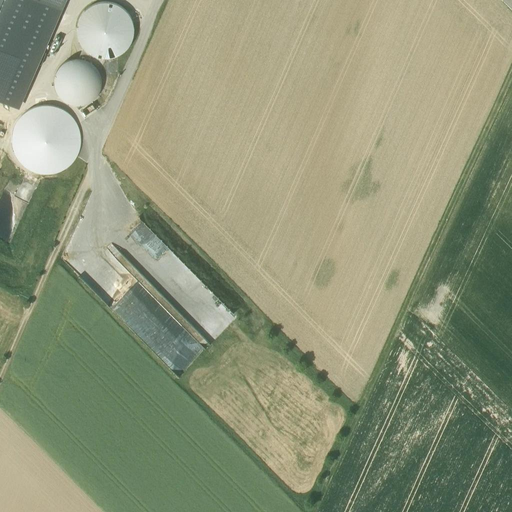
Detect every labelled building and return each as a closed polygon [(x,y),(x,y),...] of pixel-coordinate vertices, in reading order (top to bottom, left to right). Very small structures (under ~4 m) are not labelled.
[(0,0),(0,94),(11,100),(55,0),(0,0)] [(131,41),(133,31),(131,20),(131,19),(125,11),(116,5),(105,3),(94,5),(85,11),(79,20),(77,31),(79,42),(85,51),(94,57),(105,59),(116,57),(125,51),(131,41)] [(136,9),(127,13),(129,16),(131,19),(131,20),(132,22),(133,26),(141,22),(143,19),(139,11),(136,9)] [(87,105),(93,101),(97,96),(100,90),(100,83),(99,76),(96,70),(92,65),(86,62),(80,60),(73,60),(66,63),(61,66),(57,72),(54,78),(53,84),(54,91),(57,97),(62,102),(68,105),(74,107),(81,107),(87,105)] [(14,201),(28,206),(35,190),(21,184),(14,201)] [(115,256),(119,252),(111,244),(107,248),(115,256)] [(202,349),(236,315),(207,286),(180,314),(203,337),(197,343),(202,349)]
